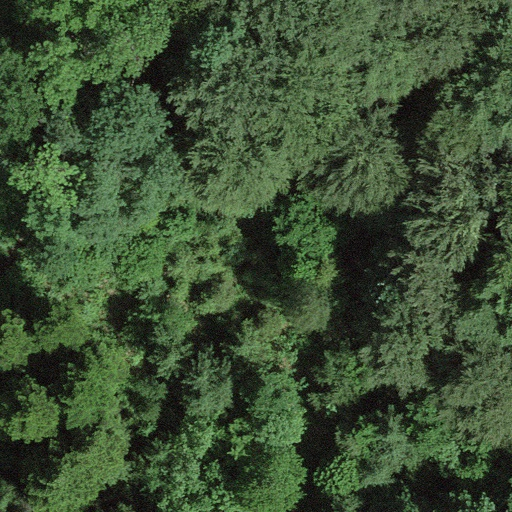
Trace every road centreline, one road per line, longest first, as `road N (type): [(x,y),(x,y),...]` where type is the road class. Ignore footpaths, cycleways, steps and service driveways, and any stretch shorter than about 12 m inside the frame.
road 1 (track): [(0,239),(117,90)]
road 2 (track): [(221,0),(117,90)]
